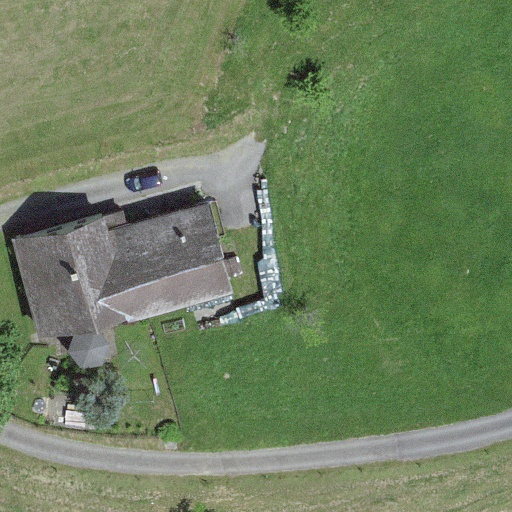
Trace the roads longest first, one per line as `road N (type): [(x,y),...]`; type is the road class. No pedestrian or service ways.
road 1 (track): [(511,423),(373,453),(179,464),(59,450),(0,428)]
road 2 (track): [(0,220),(258,156)]
